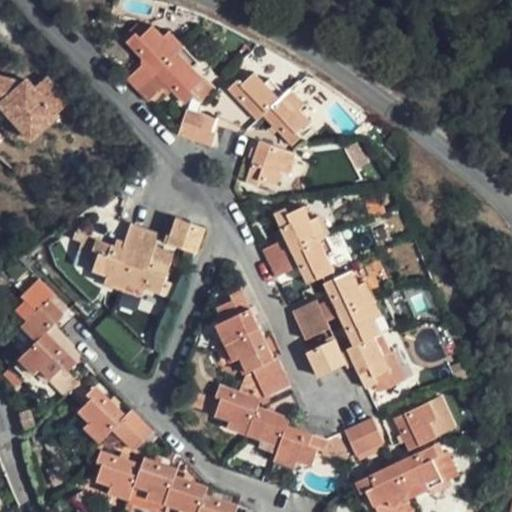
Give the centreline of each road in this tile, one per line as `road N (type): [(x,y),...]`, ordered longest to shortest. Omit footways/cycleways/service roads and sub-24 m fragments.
road 1 (residential): [(288,511),(270,490),(212,464),(170,421),(158,391),(222,213)]
road 2 (residential): [(511,206),(330,66),(251,15),(206,0)]
road 3 (residential): [(222,213),(33,0)]
road 4 (residential): [(222,213),(314,377),(336,399)]
